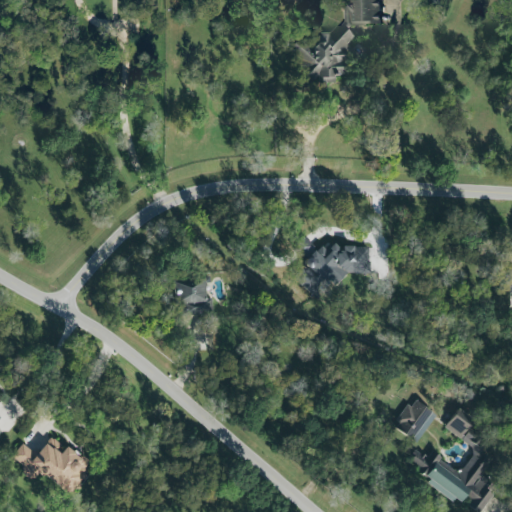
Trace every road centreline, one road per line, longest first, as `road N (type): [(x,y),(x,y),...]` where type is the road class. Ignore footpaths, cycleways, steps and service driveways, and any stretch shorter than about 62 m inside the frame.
road 1 (residential): [(58,308),(128,226),(200,185),(263,176),(511,182)]
road 2 (residential): [(58,308),(333,511)]
